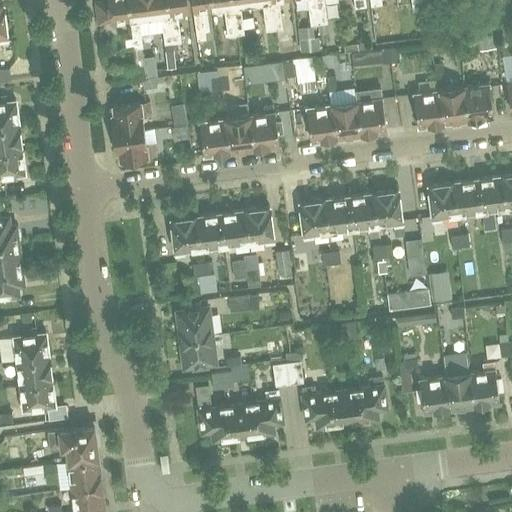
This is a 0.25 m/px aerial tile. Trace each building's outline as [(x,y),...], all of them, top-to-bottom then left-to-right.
[(99,22),(131,18),(128,0),(103,0),(96,1),(99,22)] [(150,15),(148,0),(128,0),(131,18),(134,37),(135,48),(143,47),(139,17),(150,15)] [(173,41),(172,34),(167,0),(148,0),(150,15),(161,14),(165,43),(173,41)] [(173,41),(181,40),(177,12),(189,10),(187,0),(167,0),(172,34),(173,41)] [(202,8),(213,7),(212,0),(192,0),(198,38),(206,37),(202,8)] [(236,33),(235,25),(231,0),(212,0),(213,7),(224,5),(228,34),(236,33)] [(240,3),(252,2),(251,0),(231,0),(235,25),(236,33),(244,32),(240,3)] [(275,28),(273,20),(270,0),(251,0),(252,2),(263,0),(267,29),(275,28)] [(282,27),(281,19),(278,0),(270,0),(273,20),(275,28),(282,27)] [(319,22),(319,17),(316,0),(307,0),(311,23),(319,22)] [(325,0),(316,0),(319,17),(319,22),(328,21),(325,0)] [(421,9),(420,3),(420,0),(411,0),(413,10),(421,9)] [(420,0),(420,3),(421,9),(430,7),(428,0),(420,0)] [(0,4),(0,40),(0,41),(8,40),(8,36),(4,4),(0,4)] [(502,20),(507,18),(505,12),(504,9),(500,10),(488,13),(490,17),(491,23),(502,20)] [(321,33),(329,31),(328,21),(319,22),(321,33)] [(495,31),(475,34),(477,50),(497,47),(495,31)] [(126,49),(135,48),(134,37),(125,39),(126,49)] [(319,39),(311,40),(302,41),(303,50),(312,50),(320,49),(319,43),(319,39)] [(362,50),(373,49),(372,40),(361,41),(362,50)] [(295,47),(294,42),(277,44),(279,55),(295,53),(295,47)] [(259,55),(258,48),(244,50),(245,63),(260,61),(259,55)] [(397,48),(389,49),(390,62),(398,61),(397,48)] [(169,67),(176,66),(174,49),(166,50),(169,67)] [(383,63),(390,62),(389,49),(381,50),(383,63)] [(312,57),(292,59),(294,75),(314,72),(312,57)] [(284,62),(276,63),(277,76),(285,76),(284,62)] [(285,76),(293,75),(292,62),(284,62),(285,76)] [(445,75),(443,62),(434,63),(434,69),(435,77),(445,75)] [(145,63),(137,64),(139,77),(147,76),(146,69),(145,63)] [(113,80),(139,77),(137,64),(112,68),(113,80)] [(0,79),(14,78),(12,66),(0,67),(0,79)] [(228,74),(220,75),(221,88),(229,87),(228,74)] [(335,74),(326,75),(328,89),(334,88),(337,88),(336,81),(335,74)] [(220,75),(218,75),(212,76),(214,89),(221,88),(220,75)] [(157,86),(156,76),(142,77),(143,87),(157,86)] [(469,118),(494,115),(489,82),(464,85),(469,118)] [(444,122),(469,118),(464,85),(439,88),(444,122)] [(362,132),(387,129),(381,86),(356,89),(357,99),(362,132)] [(419,125),(444,122),(439,88),(414,92),(419,125)] [(16,98),(7,100),(6,95),(0,95),(0,125),(19,123),(16,98)] [(337,136),(362,132),(357,99),(332,102),(337,136)] [(113,133),(145,129),(143,115),(149,114),(147,100),(113,105),(114,114),(111,114),(113,133)] [(312,139),(337,136),(332,102),(307,106),(312,139)] [(183,104),(171,106),(174,125),(186,123),(183,104)] [(280,143),(278,132),(283,132),(281,120),(277,121),(275,110),(252,113),(256,146),(280,143)] [(231,150),(256,146),(252,113),(226,116),(231,150)] [(205,153),(231,150),(226,116),(200,120),(205,153)] [(0,149),(22,146),(19,123),(0,125),(0,149)] [(186,125),(175,126),(178,150),(190,148),(186,125)] [(119,151),(120,159),(154,155),(152,141),(147,142),(145,129),(113,133),(116,151),(119,151)] [(3,180),(17,178),(16,173),(25,172),(22,146),(0,149),(0,174),(2,175),(3,180)] [(511,172),(503,174),(507,206),(511,205),(511,172)] [(482,209),(507,206),(503,174),(478,177),(482,209)] [(458,213),(482,209),(478,177),(454,180),(458,213)] [(442,215),(458,213),(454,180),(429,184),(433,216),(434,220),(442,219),(442,215)] [(374,191),(378,223),(394,221),(395,226),(403,224),(403,220),(399,188),(374,191)] [(380,235),(378,223),(374,191),(350,194),(354,226),(368,225),(370,237),(380,235)] [(329,230),(354,226),(350,194),(325,197),(329,230)] [(313,232),(329,230),(325,197),(300,201),(304,233),(305,233),(305,238),(314,236),(313,232)] [(246,208),(250,240),(266,238),(266,243),(275,242),(274,237),(270,205),(246,208)] [(225,244),(250,240),(246,208),(222,211),(225,244)] [(0,242),(18,240),(18,238),(19,235),(18,229),(17,227),(16,223),(10,224),(9,215),(1,216),(0,210),(0,242)] [(201,247),(225,244),(222,211),(197,215),(201,247)] [(184,249),(201,247),(197,215),(172,218),(176,250),(177,255),(185,254),(184,249)] [(503,241),(511,240),(509,226),(501,227),(503,241)] [(461,233),(462,246),(470,245),(469,231),(461,233)] [(454,247),(462,246),(461,233),(453,234),(454,247)] [(425,272),(421,238),(407,240),(411,274),(425,272)] [(0,268),(22,266),(18,240),(0,242),(0,268)] [(389,242),(381,243),(383,257),(391,256),(389,242)] [(375,258),(383,257),(381,243),(373,244),(375,258)] [(280,274),(291,272),(287,248),(276,250),(280,274)] [(331,250),(333,264),(341,263),(339,249),(331,250)] [(325,265),(333,264),(331,250),(323,251),(325,265)] [(246,269),(258,268),(256,254),(245,255),(245,260),(246,269)] [(203,261),(205,275),(213,274),(211,260),(203,261)] [(247,277),(246,269),(245,260),(233,261),(235,278),(247,277)] [(197,276),(205,275),(203,261),(195,262),(197,276)] [(0,300),(12,299),(11,294),(19,293),(18,284),(24,283),(23,280),(24,277),(23,271),(22,269),(22,266),(0,268),(0,300)] [(246,269),(247,277),(248,285),(260,283),(258,268),(246,269)] [(448,271),(429,273),(433,301),(452,298),(448,271)] [(199,289),(197,276),(186,277),(187,291),(199,289)] [(429,288),(390,293),(391,309),(431,304),(429,288)] [(248,293),(228,295),(230,309),(259,306),(258,294),(248,295),(248,293)] [(181,337),(213,333),(209,304),(201,305),(201,301),(184,303),(185,308),(181,308),(182,322),(179,322),(181,337)] [(496,304),(496,312),(505,312),(504,304),(496,304)] [(464,316),(464,305),(455,306),(451,306),(452,317),(457,316),(464,316)] [(436,321),(435,312),(399,316),(400,325),(436,321)] [(355,321),(340,323),(342,339),(357,337),(355,321)] [(330,325),(322,326),(324,339),(332,338),(330,325)] [(37,332),(36,327),(23,329),(23,333),(14,334),(17,359),(49,355),(46,330),(37,332)] [(192,364),(193,369),(210,367),(209,362),(216,361),(213,333),(181,337),(183,352),(186,351),(188,365),(192,364)] [(509,340),(501,341),(503,355),(510,354),(509,340)] [(288,361),(290,383),(303,382),(300,350),(288,351),(289,361),(288,361)] [(404,360),(400,360),(402,391),(412,390),(411,377),(410,366),(415,366),(418,365),(418,362),(417,352),(403,353),(404,360)] [(20,383),(53,379),(49,355),(17,359),(20,383)] [(227,365),(241,363),(240,355),(226,357),(227,365)] [(385,367),(383,356),(375,357),(377,368),(385,367)] [(290,383),(288,361),(288,359),(274,361),(276,385),(290,383)] [(497,378),(495,368),(494,360),(482,361),(483,369),(471,371),(474,404),(500,400),(499,390),(503,389),(501,378),(497,378)] [(450,407),(474,404),(471,371),(446,374),(450,407)] [(231,372),(222,373),(224,387),(233,385),(232,380),(231,372)] [(224,387),(222,373),(212,374),(214,388),(224,387)] [(425,410),(450,407),(446,374),(421,378),(422,389),(418,389),(419,401),(423,400),(425,410)] [(377,408),(387,406),(384,383),(383,383),(382,375),(370,377),(372,385),(357,387),(362,419),(364,419),(367,419),(373,418),(375,417),(378,417),(377,408)] [(33,412),(47,410),(47,405),(56,404),(53,379),(20,383),(24,408),(33,407),(33,412)] [(232,436),(227,404),(211,405),(209,383),(196,385),(199,407),(202,431),(212,429),(214,438),(217,438),(219,439),(226,438),(228,436),(232,436)] [(335,422),(331,390),(316,392),(315,384),(303,386),(304,394),(303,394),(306,417),(316,416),(318,425),(321,424),(324,425),(330,424),(332,423),(335,422)] [(335,422),(362,419),(357,387),(331,390),(335,422)] [(279,389),(266,390),(267,398),(253,400),(257,433),(259,432),(262,433),(268,432),(271,431),(274,430),(273,421),(283,420),(280,396),(279,389)] [(232,436),(257,433),(253,400),(227,404),(232,436)] [(14,412),(0,412),(0,422),(15,422),(14,412)] [(68,460),(99,456),(95,427),(91,423),(47,429),(49,449),(67,446),(68,460)] [(71,485),(102,481),(99,456),(68,460),(32,464),(34,476),(70,471),(71,485)] [(75,510),(106,506),(102,481),(71,485),(75,510)] [(62,502),(46,504),(46,511),(60,511),(63,511),(62,502)]
